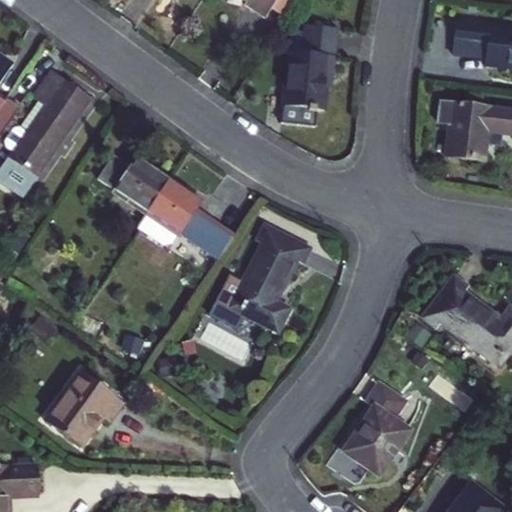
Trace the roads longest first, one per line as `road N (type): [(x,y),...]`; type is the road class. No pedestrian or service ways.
road 1 (residential): [(387,210),(324,193),(265,164),(43,0)]
road 2 (residential): [(387,210),(373,287),(350,343),(271,446),(271,470),(295,511)]
road 3 (residential): [(511,228),(387,210)]
